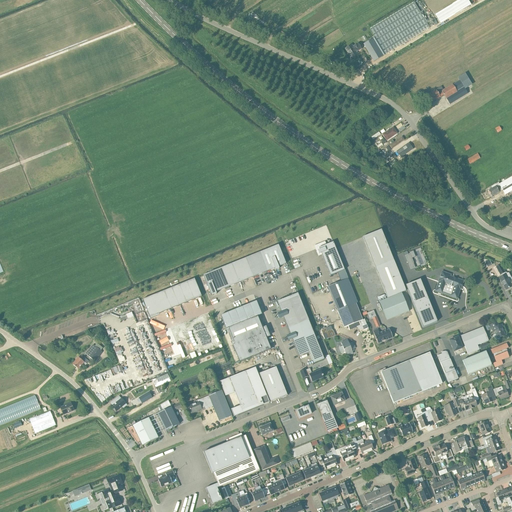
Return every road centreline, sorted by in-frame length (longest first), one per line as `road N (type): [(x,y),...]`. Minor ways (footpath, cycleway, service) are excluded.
road 1 (secondary): [(511,248),(411,204),(305,141),(223,79),(140,0)]
road 2 (unclassified): [(511,237),(476,217),(397,107),(172,0)]
road 3 (unclassified): [(302,398),(351,366),(505,305),(511,317)]
road 4 (residential): [(306,490),(427,436),(501,415)]
road 5 (unclassified): [(134,458),(74,383),(0,330)]
road 6 (unclassified): [(134,458),(302,398)]
